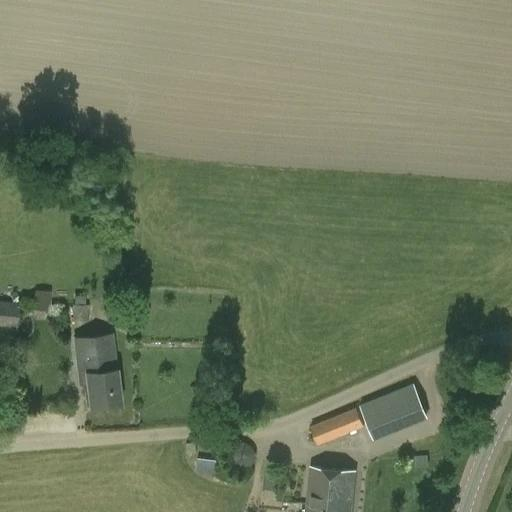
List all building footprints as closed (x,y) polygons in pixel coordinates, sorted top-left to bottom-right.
[(36,308),(50,308),(50,289),(37,288),(36,308)] [(0,326),(17,328),(19,302),(0,300),(0,326)] [(86,304),(70,304),(70,320),(86,320),(86,304)] [(120,405),(116,369),(117,369),(112,332),(72,337),(78,385),(87,384),(90,408),(120,405)] [(378,399),(360,406),(373,437),(391,430),(378,399)] [(356,407),(337,416),(345,435),(364,427),(356,407)] [(311,467),(307,497),(351,502),(354,472),(311,467)] [(349,511),(351,502),(307,497),(305,511),(349,511)]
